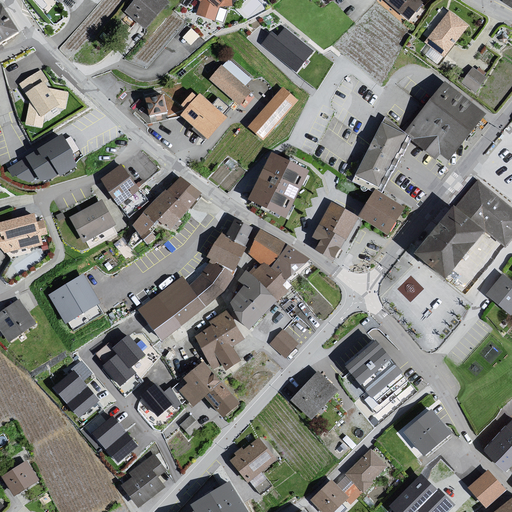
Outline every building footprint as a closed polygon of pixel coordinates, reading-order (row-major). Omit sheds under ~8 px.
[(174,3),(169,0),(140,0),(129,14),(151,32),(174,3)] [(200,0),(203,3),(198,15),(218,21),(225,7),(237,6),(234,0),(200,0)] [(383,0),(411,22),(426,6),(422,3),(423,0),(383,0)] [(0,46),(20,33),(2,6),(0,7),(0,46)] [(470,25),(449,10),(425,42),(446,57),(470,25)] [(191,44),(200,35),(191,27),(183,36),(191,44)] [(272,32),(262,44),(297,73),(315,52),(285,28),(278,36),(272,32)] [(257,93),(225,66),(214,83),(237,99),(235,103),(245,110),(257,93)] [(488,77),(474,68),(463,84),(477,93),(488,77)] [(29,100),(23,125),(41,129),(44,118),(55,109),(63,110),(67,92),(50,89),(37,72),(17,84),(29,100)] [(449,164),(486,118),(447,86),(408,132),(413,136),(449,164)] [(304,102),(287,88),(254,129),(270,141),(304,102)] [(219,115),(196,96),(178,118),(200,137),(219,115)] [(167,117),(162,97),(138,103),(143,122),(167,117)] [(385,117),(352,182),(379,195),(408,136),(385,117)] [(64,136),(7,169),(13,179),(16,178),(31,184),(38,179),(43,185),(53,181),(61,177),(62,179),(80,170),(75,154),(81,151),(72,136),(66,140),(64,136)] [(272,154),(249,202),(288,222),(311,173),(272,154)] [(141,191),(123,167),(102,183),(120,206),(141,191)] [(177,177),(162,192),(184,213),(198,196),(177,177)] [(505,248),(511,239),(511,207),(478,180),(415,257),(446,282),(486,233),(505,248)] [(164,234),(184,213),(162,192),(142,213),(156,228),(164,234)] [(406,210),(379,195),(363,218),(390,236),(406,210)] [(86,243),(117,225),(103,202),(72,220),(86,243)] [(354,214),(331,203),(319,228),(326,232),(315,253),(338,265),(361,218),(354,214)] [(156,228),(142,213),(127,227),(141,242),(156,228)] [(36,215),(0,225),(0,228),(3,236),(0,240),(0,248),(5,258),(42,249),(41,240),(48,237),(45,223),(36,215)] [(235,220),(227,238),(247,250),(254,230),(235,220)] [(220,240),(208,260),(212,261),(239,275),(250,252),(247,250),(227,238),(223,235),(220,240)] [(239,275),(212,261),(190,286),(209,308),(230,294),(239,275)] [(243,290),(229,308),(254,331),(290,292),(284,276),(263,264),(255,271),(253,270),(250,274),(246,272),(237,284),(243,290)] [(84,275),(49,296),(67,326),(102,305),(84,275)] [(511,278),(508,275),(492,296),(511,312),(511,278)] [(209,308),(190,286),(182,278),(139,311),(151,327),(162,342),(209,308)] [(37,324),(18,300),(0,314),(0,327),(13,344),(37,324)] [(195,337),(213,369),(223,365),(228,373),(243,362),(232,345),(248,340),(229,310),(209,324),(211,328),(195,337)] [(283,331),(271,344),(287,359),(298,344),(296,343),(284,331),(283,331)] [(118,356),(104,368),(121,389),(138,375),(134,369),(148,357),(130,335),(112,349),(118,356)] [(373,336),(342,361),(371,396),(403,370),(373,336)] [(70,375),(53,389),(80,421),(102,402),(85,382),(94,374),(82,361),(69,372),(70,375)] [(191,383),(181,390),(197,406),(208,396),(227,417),(245,404),(205,363),(186,378),(191,383)] [(318,370),(292,397),(313,417),(329,399),(338,388),(318,370)] [(157,384),(141,398),(160,420),(176,406),(157,384)] [(430,406),(403,429),(423,454),(451,430),(430,406)] [(191,415),(180,425),(191,437),(202,426),(191,415)] [(488,432),(479,439),(485,448),(502,466),(511,454),(511,415),(493,437),(488,432)] [(114,417),(93,436),(120,466),(140,448),(114,417)] [(261,438),(234,461),(255,482),(281,462),(261,438)] [(374,451),(348,476),(369,493),(392,468),(374,451)] [(132,480),(125,485),(145,507),(169,488),(163,477),(170,469),(154,456),(131,474),(132,480)] [(443,459),(431,470),(441,484),(454,473),(443,459)] [(30,461),(5,478),(20,498),(43,482),(30,461)] [(487,470),(469,486),(484,503),(502,487),(487,470)] [(419,473),(391,504),(399,511),(446,511),(456,502),(432,479),(428,481),(419,473)] [(336,482),(315,501),(325,511),(340,511),(353,499),(336,482)] [(253,511),(233,483),(194,505),(199,511),(253,511)] [(511,511),(511,497),(493,511),(511,511)]
